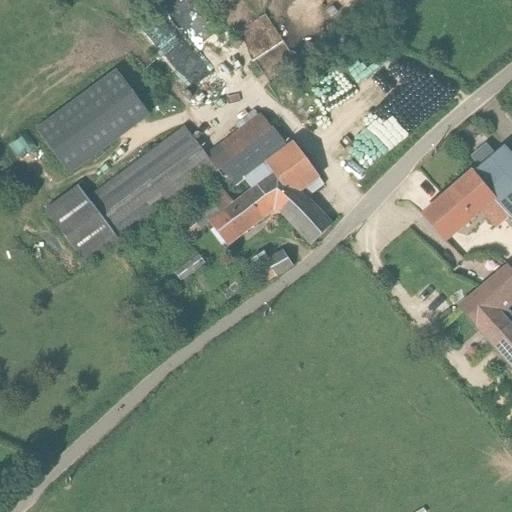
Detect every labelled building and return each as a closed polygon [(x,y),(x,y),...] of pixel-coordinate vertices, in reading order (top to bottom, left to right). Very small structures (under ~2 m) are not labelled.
[(116,74),(35,133),(70,179),(149,119),(147,115),(116,74)] [(300,197),(319,182),(292,145),(287,149),(260,117),(258,119),(254,113),(234,127),(238,133),(205,155),(184,129),(86,200),(78,188),(44,212),(85,268),(216,173),(217,174),(219,172),(231,187),(241,181),(251,193),(256,189),(273,215),(278,216),(312,247),(330,230),(305,203),(300,197)] [(433,211),(455,235),(479,214),(495,233),(509,221),(511,224),(511,161),(502,150),(494,157),(485,147),(470,161),(479,171),(433,211)] [(300,197),(305,203),(324,188),(319,182),(300,197)] [(209,227),(234,206),(219,188),(206,197),(208,198),(193,208),(199,214),(192,221),(187,216),(173,226),(187,245),(202,233),(201,232),(209,227)] [(256,189),(251,193),(234,206),(209,227),(227,250),(273,215),(256,189)] [(264,255),(252,262),(265,286),(292,269),(282,254),(268,261),(264,255)] [(199,257),(174,274),(181,284),(206,266),(199,257)] [(511,275),(508,271),(460,311),(511,373),(511,318),(507,313),(511,308),(511,275)]
